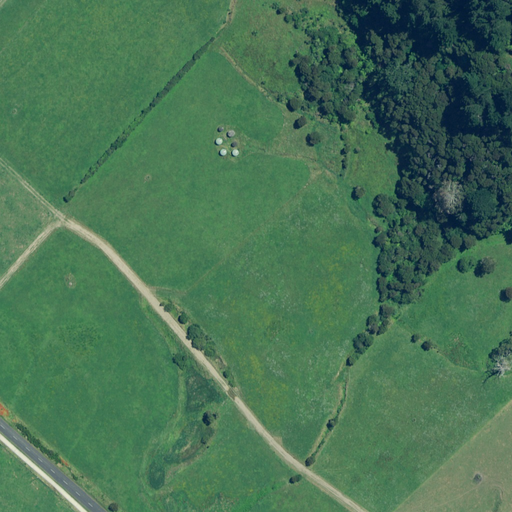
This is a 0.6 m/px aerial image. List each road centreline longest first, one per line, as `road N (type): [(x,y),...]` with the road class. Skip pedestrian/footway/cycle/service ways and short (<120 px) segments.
road 1 (track): [(0,159),(108,250),(269,440),(358,511)]
road 2 (unclassified): [(0,424),(98,511)]
